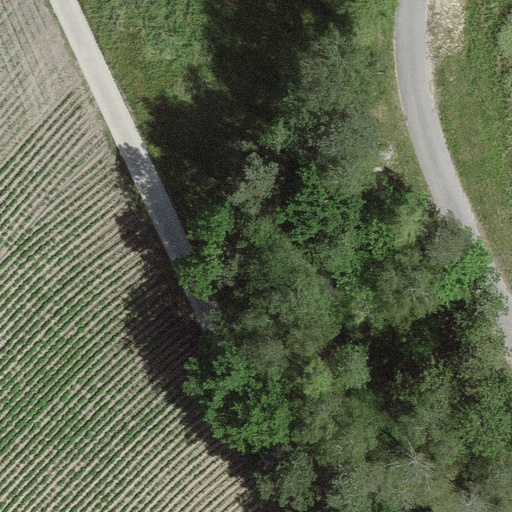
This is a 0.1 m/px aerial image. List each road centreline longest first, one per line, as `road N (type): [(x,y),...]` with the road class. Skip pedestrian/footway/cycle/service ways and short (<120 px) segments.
road 1 (track): [(308,511),(69,0)]
road 2 (track): [(416,0),(421,84),(441,166),(511,304)]
